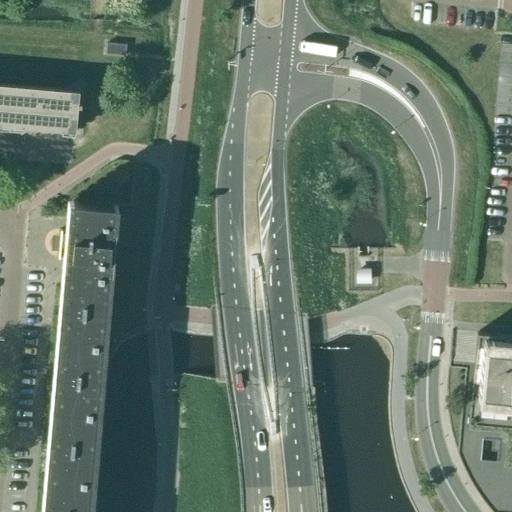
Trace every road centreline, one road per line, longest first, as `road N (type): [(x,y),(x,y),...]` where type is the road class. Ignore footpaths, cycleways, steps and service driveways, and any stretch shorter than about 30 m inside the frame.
road 1 (secondary): [(242,60),(236,207),(266,498)]
road 2 (secondary): [(309,493),(277,193),(282,83)]
road 3 (tertiary): [(463,511),(438,467),(426,420),(439,201),(430,148)]
road 4 (residential): [(0,431),(17,252),(0,216)]
road 5 (tertiary): [(430,148),(437,136),(430,116),(386,69),(286,45)]
road 6 (tertiary): [(282,83),(359,93),(430,148)]
